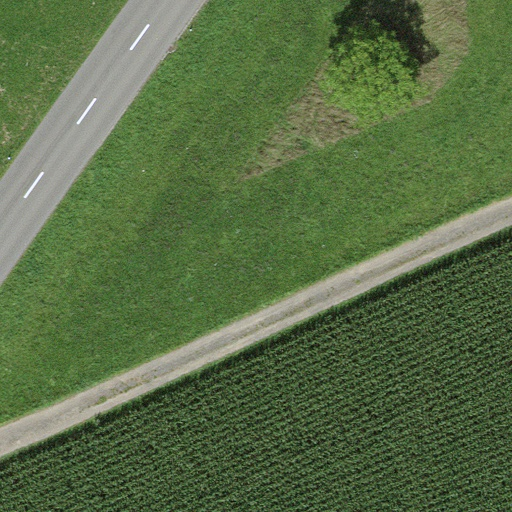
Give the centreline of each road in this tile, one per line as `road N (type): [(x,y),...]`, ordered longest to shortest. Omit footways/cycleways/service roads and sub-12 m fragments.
road 1 (track): [(0,447),(511,230)]
road 2 (tertiary): [(170,0),(0,238)]
